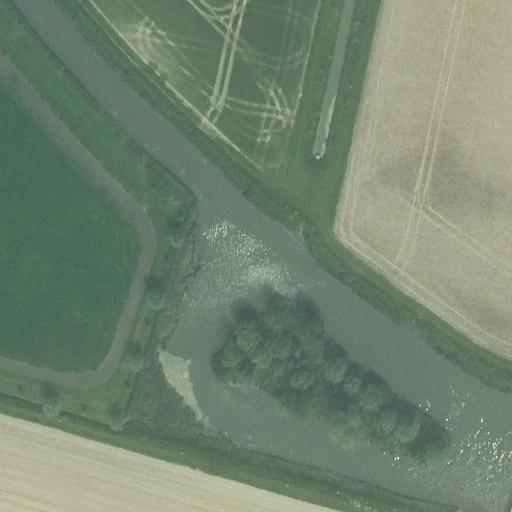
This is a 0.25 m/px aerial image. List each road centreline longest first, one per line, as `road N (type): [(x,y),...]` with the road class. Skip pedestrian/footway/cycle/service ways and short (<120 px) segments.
road 1 (track): [(325,0),(282,194),(353,265),(511,369)]
road 2 (unknown): [(0,363),(72,381),(106,370),(148,245),(134,211),(0,64)]
road 3 (track): [(282,194),(82,0)]
road 4 (track): [(315,221),(341,152),(374,0)]
